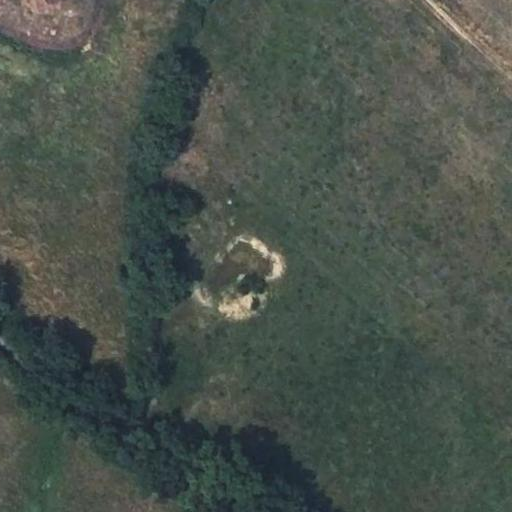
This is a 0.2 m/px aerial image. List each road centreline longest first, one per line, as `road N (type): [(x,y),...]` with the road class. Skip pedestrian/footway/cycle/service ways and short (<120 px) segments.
road 1 (track): [(0,345),(71,402),(240,511)]
road 2 (track): [(423,0),(511,88)]
